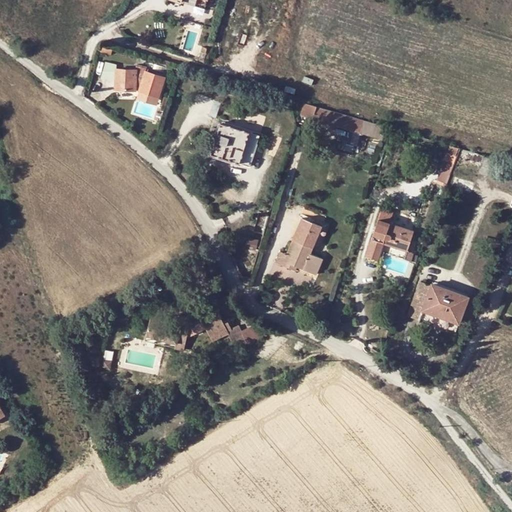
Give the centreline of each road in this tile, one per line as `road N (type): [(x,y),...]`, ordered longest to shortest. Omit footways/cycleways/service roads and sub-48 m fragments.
road 1 (unclassified): [(0,43),(147,154),(266,313),(375,360),(432,404)]
road 2 (track): [(432,404),(455,378),(511,251)]
